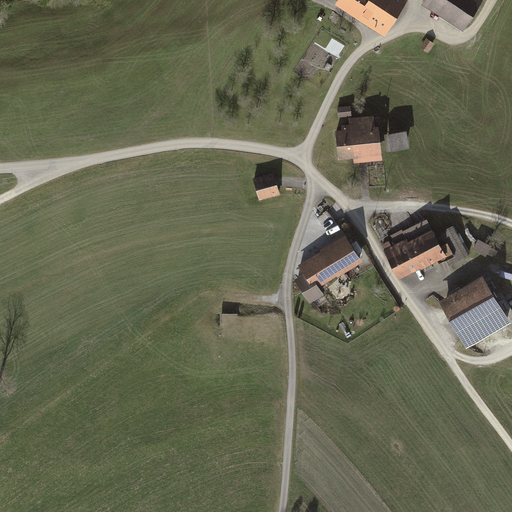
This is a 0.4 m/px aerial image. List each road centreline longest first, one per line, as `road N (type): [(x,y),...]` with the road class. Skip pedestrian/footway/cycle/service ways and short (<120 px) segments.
road 1 (tertiary): [(0,168),(48,169),(214,144),(297,158),(317,178)]
road 2 (residential): [(317,178),(365,229),(447,357)]
road 3 (track): [(287,301),(292,384),(283,511)]
